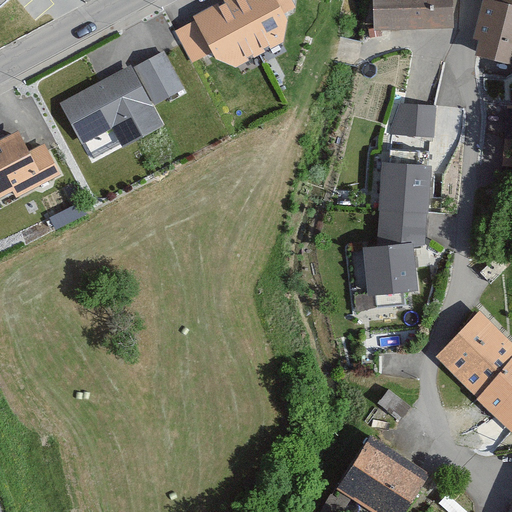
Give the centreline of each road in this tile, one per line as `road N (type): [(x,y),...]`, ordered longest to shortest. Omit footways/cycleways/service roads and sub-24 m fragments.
road 1 (residential): [(472,0),(463,242),(428,336),(424,402),(432,440),(506,489)]
road 2 (tertiary): [(0,70),(131,0)]
